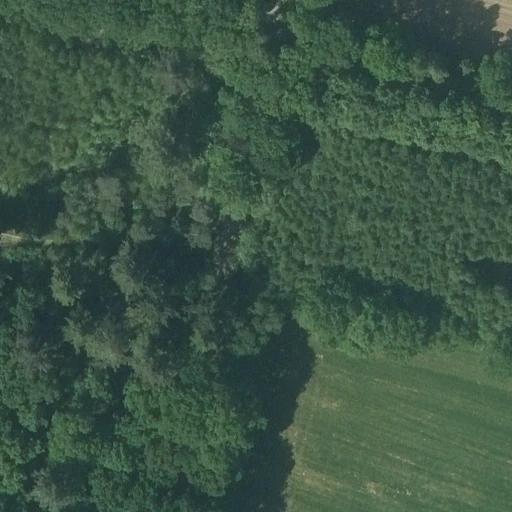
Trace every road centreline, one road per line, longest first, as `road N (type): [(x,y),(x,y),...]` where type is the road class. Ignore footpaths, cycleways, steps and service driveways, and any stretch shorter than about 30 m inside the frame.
road 1 (unclassified): [(180,511),(278,0)]
road 2 (track): [(511,97),(160,0)]
